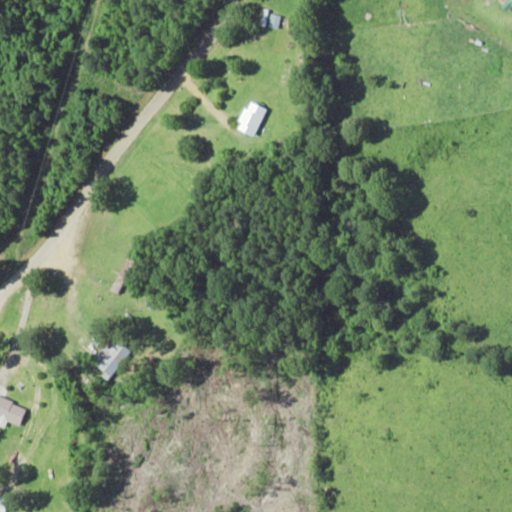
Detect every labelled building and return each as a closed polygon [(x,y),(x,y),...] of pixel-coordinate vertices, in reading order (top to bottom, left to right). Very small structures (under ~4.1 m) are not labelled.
[(511,0),(505,0),(506,0),(501,5),(508,11),(511,6),(511,0)] [(279,29),(282,16),(271,13),(268,26),(279,29)] [(254,137),(267,108),(249,100),(236,128),(254,137)] [(107,346),(93,359),(109,376),(133,354),(120,340),(110,349),(107,346)] [(8,421),(20,426),(27,407),(0,397),(0,425),(5,427),(8,421)]
